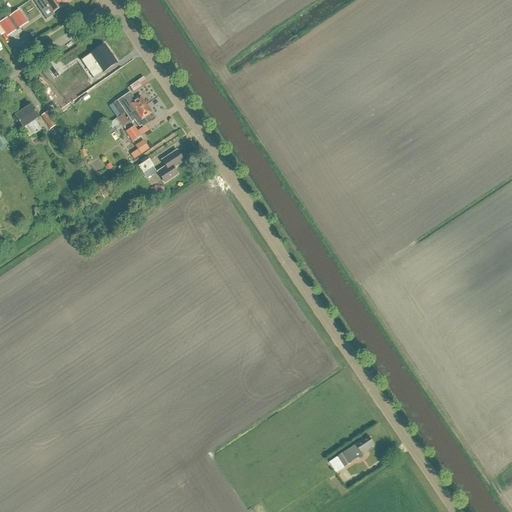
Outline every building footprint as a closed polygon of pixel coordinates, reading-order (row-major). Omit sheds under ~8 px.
[(32,0),(41,12),(46,20),(54,15),(53,13),(62,7),(62,6),(70,0),(32,0)] [(0,24),(7,35),(27,22),(19,10),(0,22),(0,24)] [(21,45),(25,50),(34,45),(30,39),(21,45)] [(103,73),(117,64),(104,45),(90,55),(94,61),(85,67),(93,79),(102,73),(103,73)] [(142,77),(128,87),(133,93),(147,83),(142,77)] [(128,117),(133,114),(145,105),(140,97),(133,102),(128,94),(121,98),(117,101),(121,107),(128,117)] [(41,130),(35,121),(39,118),(30,105),(14,116),(23,129),(26,126),(33,135),(41,130)] [(133,114),(128,117),(131,123),(134,121),(139,128),(141,126),(142,128),(148,124),(144,118),(151,113),(145,105),(133,114)] [(50,129),(55,126),(47,112),(41,116),(50,129)] [(123,127),(129,123),(123,114),(117,118),(123,127)] [(132,142),(141,136),(134,126),(125,132),(132,142)] [(132,159),(148,149),(143,140),(134,145),(136,149),(129,154),(132,159)] [(164,183),(177,175),(173,168),(183,162),(176,151),(162,161),(165,166),(157,172),(164,183)] [(143,173),(154,166),(149,159),(138,166),(143,173)] [(363,456),(369,452),(368,451),(375,446),(369,436),(355,445),(330,462),(337,473),(352,462),(363,455),(363,456)]
